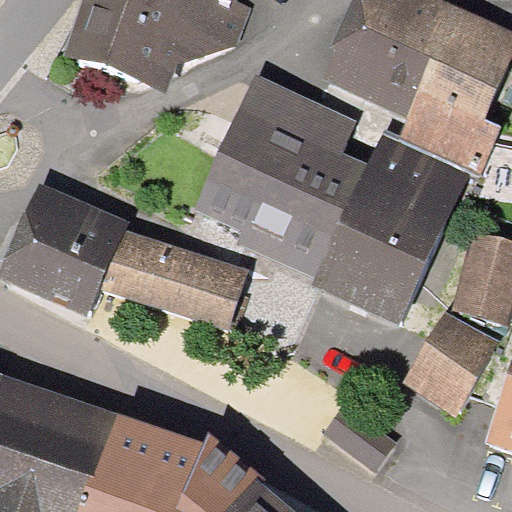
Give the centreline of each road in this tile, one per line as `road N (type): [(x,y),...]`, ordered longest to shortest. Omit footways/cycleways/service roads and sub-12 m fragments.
road 1 (unclassified): [(374,511),(0,323)]
road 2 (residential): [(318,0),(242,65),(113,126),(66,127),(0,94)]
